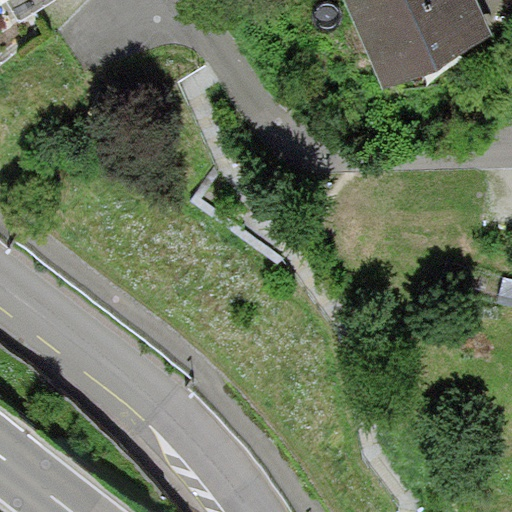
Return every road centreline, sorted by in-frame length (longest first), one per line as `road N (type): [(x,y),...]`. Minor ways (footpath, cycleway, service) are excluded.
road 1 (residential): [(187,0),(278,128),(310,148),(511,153)]
road 2 (tertiary): [(254,511),(222,461),(141,381),(0,271)]
